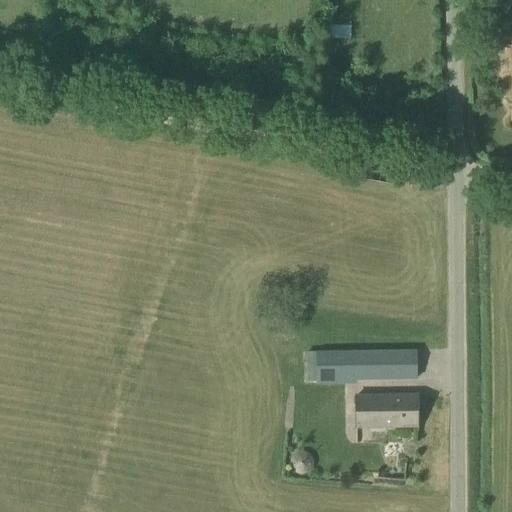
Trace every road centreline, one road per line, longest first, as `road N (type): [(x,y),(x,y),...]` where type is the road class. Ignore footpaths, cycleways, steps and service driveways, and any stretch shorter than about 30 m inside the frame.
road 1 (track): [(0,88),(456,183)]
road 2 (unclassified): [(459,511),(456,183)]
road 3 (unclassified): [(456,183),(455,0)]
